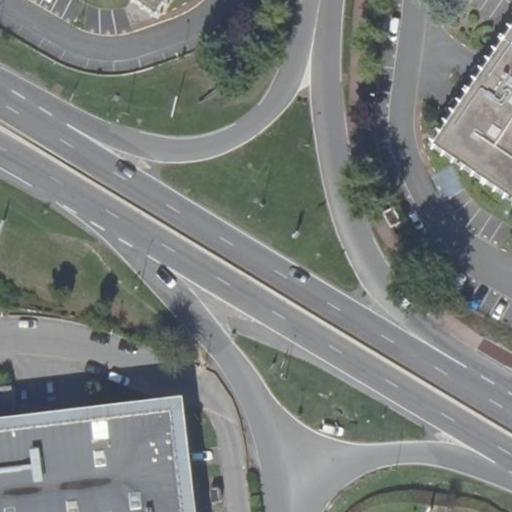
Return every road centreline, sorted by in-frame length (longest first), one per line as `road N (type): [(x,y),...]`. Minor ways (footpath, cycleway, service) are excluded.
road 1 (secondary): [(511,404),(0,107)]
road 2 (secondary): [(45,173),(511,454)]
road 3 (secondary): [(511,398),(366,269),(329,162),(317,26)]
road 4 (secondary): [(317,26),(266,113),(233,142),(191,153),(145,149),(0,91)]
road 5 (secondary): [(45,173),(167,282),(239,373),(279,469)]
road 6 (unclassified): [(412,0),(398,129),(406,162),(458,250),(511,279)]
road 7 (unclassified): [(0,340),(102,347),(194,384),(229,424)]
road 8 (secondary): [(279,469),(433,454),(511,481)]
